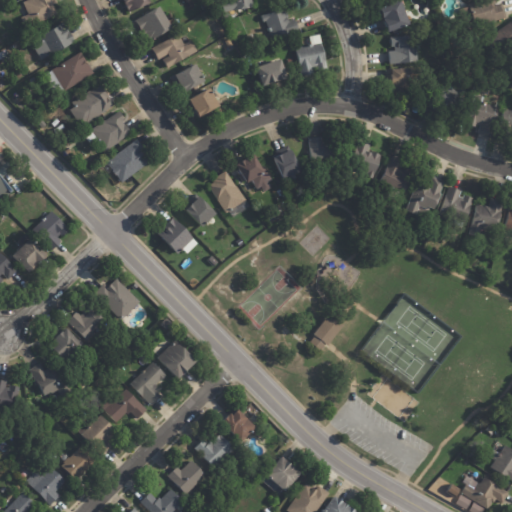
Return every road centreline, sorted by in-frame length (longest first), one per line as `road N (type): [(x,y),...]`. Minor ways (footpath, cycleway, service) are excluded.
road 1 (residential): [(0,115),(316,443),(424,511)]
road 2 (residential): [(113,227),(184,156),(306,103),(354,99),(452,150),(511,166)]
road 3 (residential): [(88,511),(236,364)]
road 4 (residential): [(88,0),(184,156)]
road 5 (residential): [(113,227),(8,335)]
